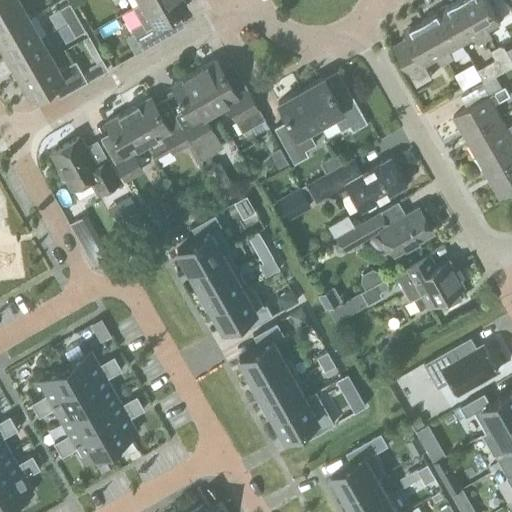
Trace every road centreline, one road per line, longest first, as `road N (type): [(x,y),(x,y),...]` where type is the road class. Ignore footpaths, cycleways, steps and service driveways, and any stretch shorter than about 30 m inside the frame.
road 1 (residential): [(14,142),(252,0)]
road 2 (residential): [(493,257),(353,19)]
road 3 (residential): [(223,451),(132,294),(91,287)]
road 4 (residential): [(91,287),(14,142)]
road 5 (residential): [(118,511),(223,451)]
